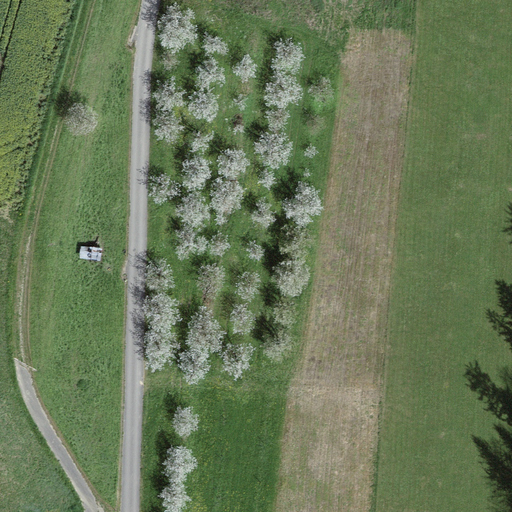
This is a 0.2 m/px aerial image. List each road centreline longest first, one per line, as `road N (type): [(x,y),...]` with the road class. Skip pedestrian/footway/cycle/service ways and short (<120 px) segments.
road 1 (track): [(84,0),(16,324),(29,400),(95,511)]
road 2 (unclassified): [(132,511),(145,34),(153,0)]
